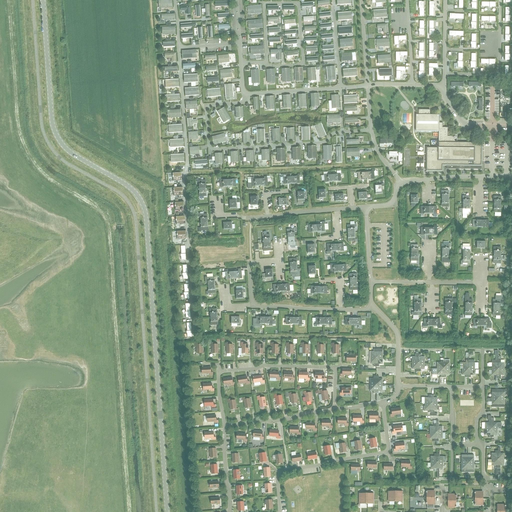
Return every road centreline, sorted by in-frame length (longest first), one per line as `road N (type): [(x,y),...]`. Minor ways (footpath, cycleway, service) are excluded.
road 1 (unclassified): [(43,0),(56,135),(133,190),(145,212),(167,511)]
road 2 (residential): [(382,402),(388,450),(277,471),(279,511)]
road 3 (residential): [(341,310),(252,306),(250,264),(279,262)]
road 4 (residential): [(334,409),(335,367),(218,371)]
road 5 (track): [(499,0),(497,72),(445,73)]
